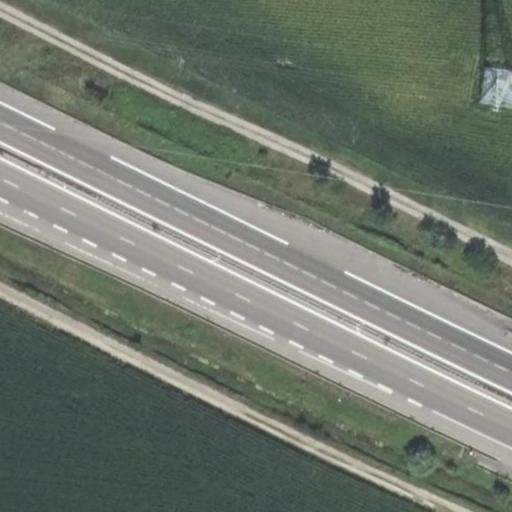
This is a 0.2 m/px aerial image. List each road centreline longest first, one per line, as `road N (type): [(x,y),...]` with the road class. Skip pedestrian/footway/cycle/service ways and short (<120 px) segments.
road 1 (trunk): [(511,372),(0,121)]
road 2 (trunk): [(0,178),(511,427)]
road 3 (track): [(511,259),(0,13)]
road 4 (track): [(0,288),(471,511)]
